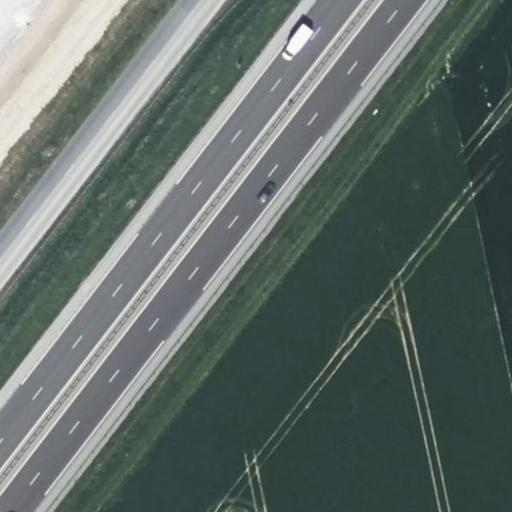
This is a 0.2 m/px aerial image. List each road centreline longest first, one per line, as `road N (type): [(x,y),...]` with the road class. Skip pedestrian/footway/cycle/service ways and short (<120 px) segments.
road 1 (motorway): [(8,511),(404,0)]
road 2 (motorway): [(334,0),(0,433)]
road 3 (secondary): [(196,0),(0,253)]
